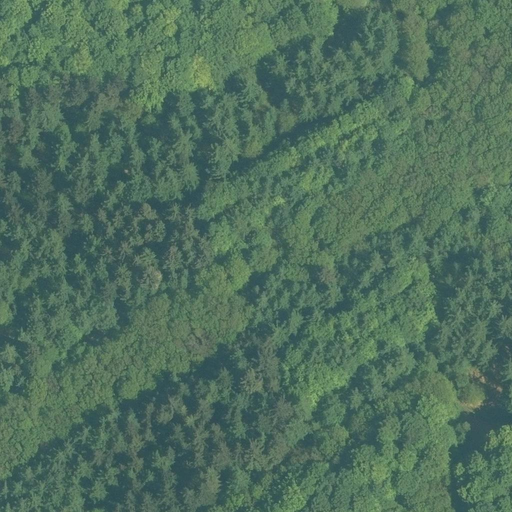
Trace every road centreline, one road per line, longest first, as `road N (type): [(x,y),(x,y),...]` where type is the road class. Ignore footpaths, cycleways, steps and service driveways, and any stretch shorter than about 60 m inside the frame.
road 1 (track): [(370,9),(133,121),(0,138)]
road 2 (track): [(430,238),(421,220),(400,27),(392,13),(370,9)]
road 3 (track): [(511,421),(462,410),(439,377),(428,322),(430,238)]
